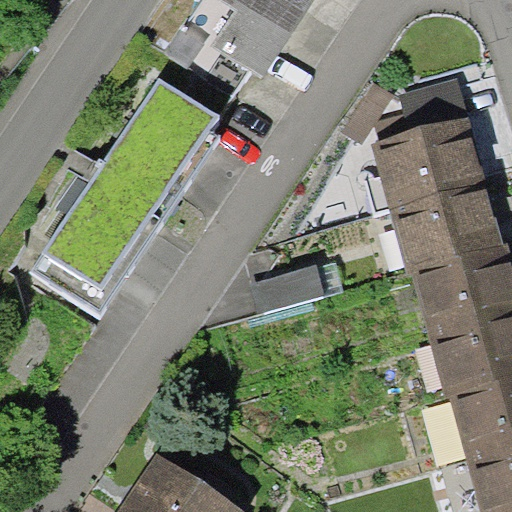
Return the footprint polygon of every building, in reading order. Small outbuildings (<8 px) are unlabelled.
[(264,76),(293,32),(243,0),(222,0),(236,9),(214,44),(264,76)] [(314,0),(243,0),(293,32),(314,0)] [(220,115),(159,77),(96,173),(30,271),(99,317),(220,136),(210,130),(220,115)] [(374,122),(380,141),(468,116),(458,78),(398,95),(404,114),(374,122)] [(372,142),(391,210),(487,184),(477,149),(468,116),(380,141),(372,142)] [(409,276),(412,275),(505,250),(494,207),(487,184),(391,210),(409,276)] [(412,275),(430,340),(511,317),(511,259),(509,249),(505,250),(412,275)] [(316,264),(248,284),(257,315),(325,295),(316,264)] [(446,397),(451,395),(511,378),(511,317),(430,340),(446,397)] [(511,378),(451,395),(469,463),(511,451),(511,378)] [(511,511),(511,451),(469,463),(482,511),(511,511)] [(246,511),(157,453),(133,490),(121,508),(127,511),(246,511)]
